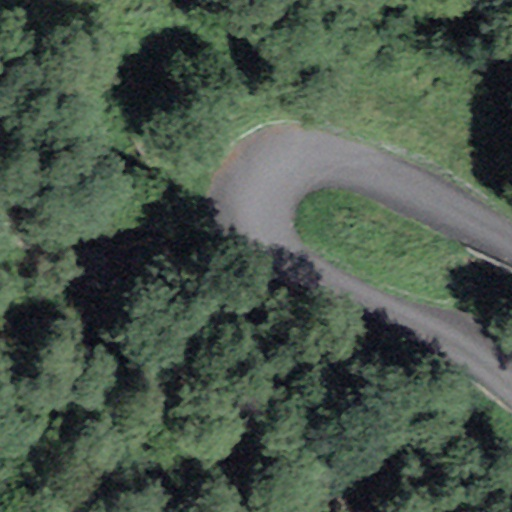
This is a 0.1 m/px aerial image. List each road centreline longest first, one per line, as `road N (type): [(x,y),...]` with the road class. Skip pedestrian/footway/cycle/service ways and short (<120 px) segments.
road 1 (unclassified): [(511,387),(478,354),(289,261),(251,217),(256,181),(288,159),(312,156),(380,176),(511,244)]
road 2 (track): [(33,0),(292,50),(391,95),(486,155),(511,182)]
